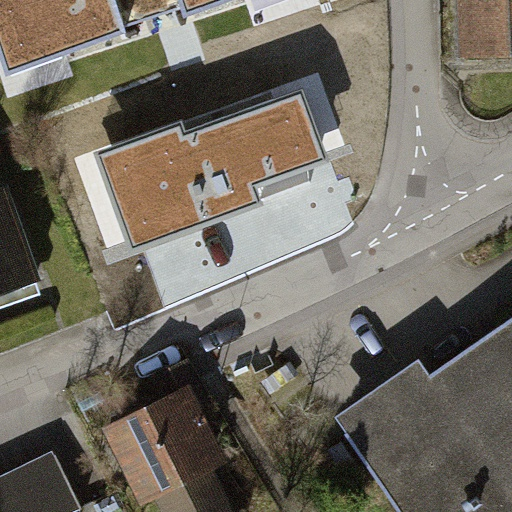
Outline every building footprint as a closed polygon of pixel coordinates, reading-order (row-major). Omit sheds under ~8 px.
[(116,0),(0,0),(0,56),(7,77),(129,36),(116,0)] [(240,0),(180,0),(187,19),(240,0)] [(511,0),(467,0),(473,70),(511,66),(511,0)] [(184,120),(98,152),(134,248),(259,202),(254,188),(330,160),(304,90),(189,133),(184,120)] [(0,294),(48,278),(14,178),(0,182),(0,294)] [(511,511),(511,310),(441,361),(426,341),(341,401),(420,511),(511,511)] [(120,436),(104,444),(133,503),(147,497),(154,511),(203,511),(185,475),(202,467),(180,425),(195,418),(174,376),(145,391),(158,417),(135,428),(131,420),(115,428),(120,436)] [(195,448),(229,511),(235,511),(253,503),(217,436),(195,448)] [(54,455),(0,478),(0,511),(64,511),(76,507),(54,455)]
